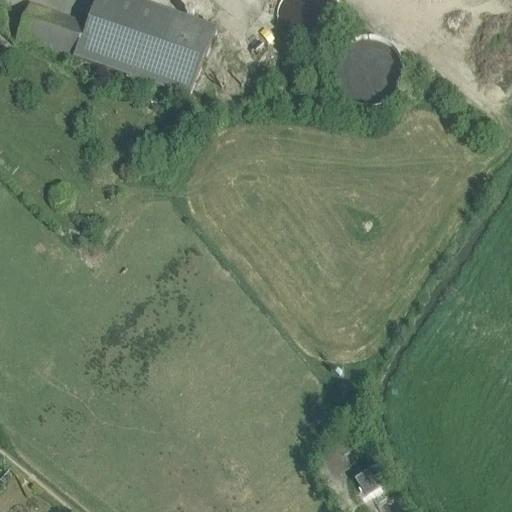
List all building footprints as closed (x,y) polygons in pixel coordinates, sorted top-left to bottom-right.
[(138,9),(129,0),(99,0),(89,28),(31,8),(17,42),(189,102),(217,34),(140,7),(138,9)] [(129,0),(138,9),(140,7),(147,0),(129,0)] [(377,473),(359,446),(343,457),(360,483),(377,473)] [(360,483),(358,485),(368,499),(388,485),(379,471),(377,473),(360,483)] [(407,511),(391,483),(388,485),(368,499),(363,502),(368,511),(407,511)]
